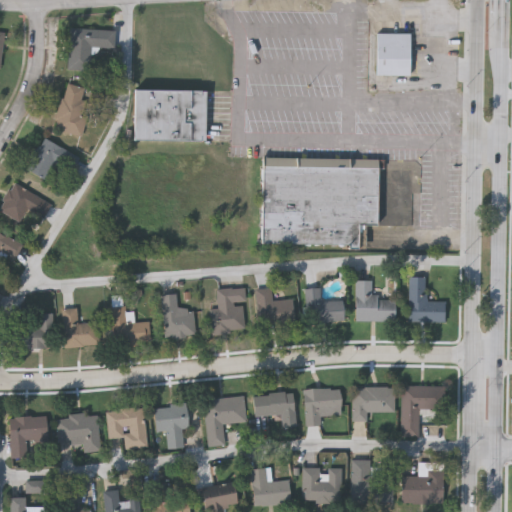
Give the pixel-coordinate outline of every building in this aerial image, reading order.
[(66,68),(69,26),(114,29),(113,47),(90,46),(89,69),(66,68)] [(409,76),(376,76),(376,33),(409,33),(409,76)] [(81,134),(53,127),(64,82),(92,89),(81,134)] [(132,140),(132,89),(205,89),(205,140),(132,140)] [(26,169),(42,137),(78,155),(68,173),(52,164),(45,179),(26,169)] [(261,158),(378,159),(377,225),(358,225),(358,245),(260,243),(261,158)] [(34,229),(0,208),(0,203),(14,180),(50,203),(34,229)] [(0,231),(23,242),(14,262),(0,255),(0,231)] [(408,320),(408,275),(425,275),(425,300),(444,300),(444,320),(408,320)] [(394,320),(355,320),(355,279),(371,279),(371,296),(394,296),(394,320)] [(209,308),(216,307),(215,287),(243,286),(245,329),(210,330),(209,308)] [(343,320),(306,322),(304,287),(320,286),(320,300),(342,299),(343,320)] [(292,297),(294,324),(257,326),(255,287),(271,287),(271,298),(292,297)] [(161,293),(175,293),(175,307),(193,307),(193,335),(162,335),(161,293)] [(149,341),(113,344),(110,305),(128,304),(129,320),(147,319),(149,341)] [(61,307),(76,306),(76,321),(97,321),(98,344),(62,345),(61,307)] [(51,312),(51,347),(18,347),(18,324),(35,324),(35,312),(51,312)] [(443,408),(418,408),(418,436),(400,436),(400,384),(443,384),(443,408)] [(366,419),(351,420),(351,386),(393,386),(394,410),(366,410),(366,419)] [(303,387),(339,387),(339,414),(320,414),(320,425),(303,425),(303,387)] [(252,394),(292,391),(294,424),(267,427),(267,437),(255,438),(252,394)] [(203,398),(243,396),(245,428),(222,430),(223,443),(206,444),(203,398)] [(187,427),(181,428),(183,446),(167,448),(165,429),(154,430),(152,406),(185,403),(187,427)] [(143,406),(146,446),(124,448),(123,437),(107,438),(105,409),(143,406)] [(55,415),(97,413),(99,450),(77,451),(76,440),(57,441),(55,415)] [(45,415),(46,442),(26,442),(26,456),(9,456),(9,415),(45,415)] [(393,459),(393,501),(350,500),(350,459),(393,459)] [(442,502),(401,501),(401,474),(417,474),(417,460),(442,461),(442,502)] [(289,502),(252,504),(250,467),(270,466),(271,476),(288,475),(289,502)] [(340,466),(340,499),(301,499),(301,466),(340,466)] [(25,480),(43,480),(43,491),(24,490),(25,480)] [(205,511),(201,487),(232,482),(235,506),(205,511)] [(188,511),(152,511),(149,486),(163,484),(164,498),(186,495),(188,511)] [(103,511),(102,489),(117,488),(118,497),(138,495),(139,511),(103,511)] [(57,511),(57,489),(73,489),(73,507),(89,507),(89,511),(57,511)] [(24,495),(24,506),(47,506),(47,511),(8,511),(8,495),(24,495)]
